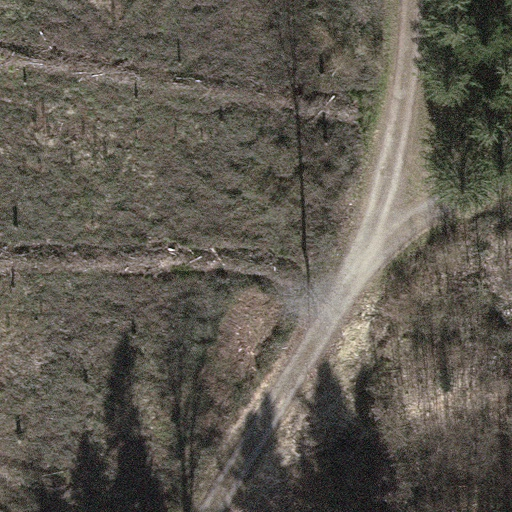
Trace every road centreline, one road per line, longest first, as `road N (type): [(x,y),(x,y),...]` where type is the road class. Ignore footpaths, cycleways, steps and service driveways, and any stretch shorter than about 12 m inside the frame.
road 1 (track): [(213,511),(363,257),(511,169)]
road 2 (track): [(363,257),(423,55),(422,0)]
